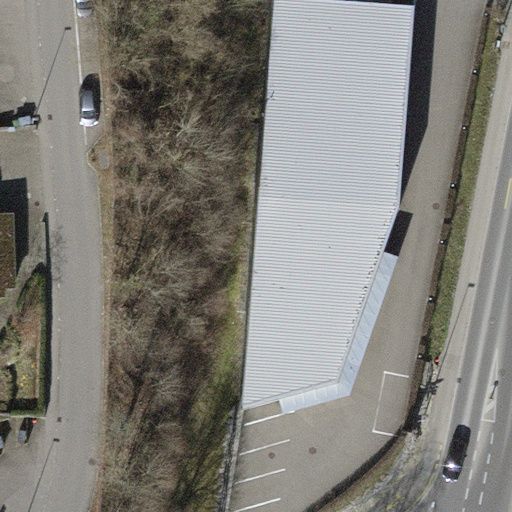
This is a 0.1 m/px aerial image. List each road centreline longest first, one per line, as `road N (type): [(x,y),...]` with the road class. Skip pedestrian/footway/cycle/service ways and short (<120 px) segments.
road 1 (residential): [(66,511),(82,451),(84,370),(59,0)]
road 2 (tertiary): [(511,331),(478,511)]
